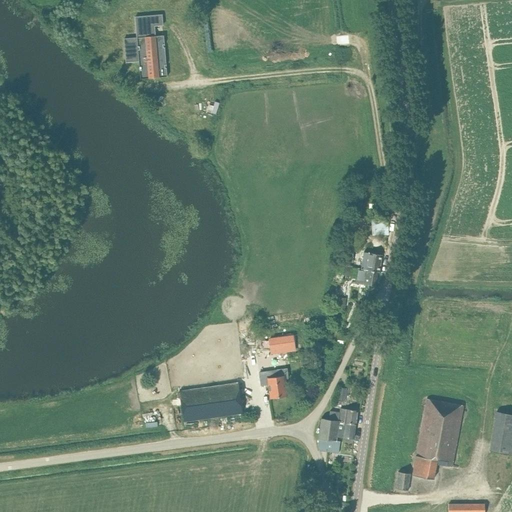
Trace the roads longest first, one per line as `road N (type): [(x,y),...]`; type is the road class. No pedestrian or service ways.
road 1 (track): [(398,230),(363,72),(215,83)]
road 2 (unclassified): [(307,430),(0,470)]
road 3 (unclassified): [(386,286),(408,168),(391,0)]
road 4 (unclassified): [(355,511),(386,286)]
road 5 (unclassified): [(307,430),(386,286)]
